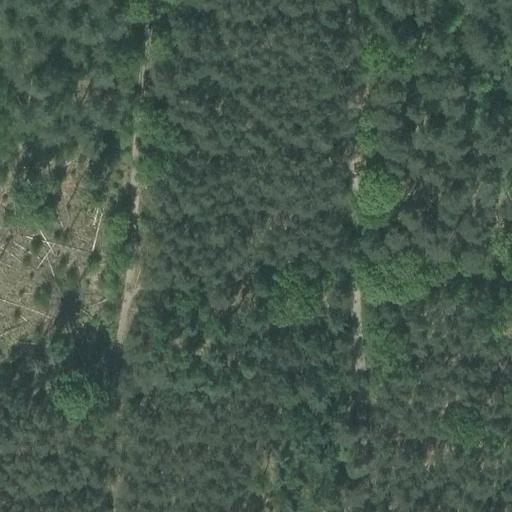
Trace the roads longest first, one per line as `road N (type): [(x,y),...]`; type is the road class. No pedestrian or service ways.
road 1 (track): [(145,0),(109,480)]
road 2 (track): [(358,266),(352,0)]
road 3 (track): [(358,266),(364,511)]
